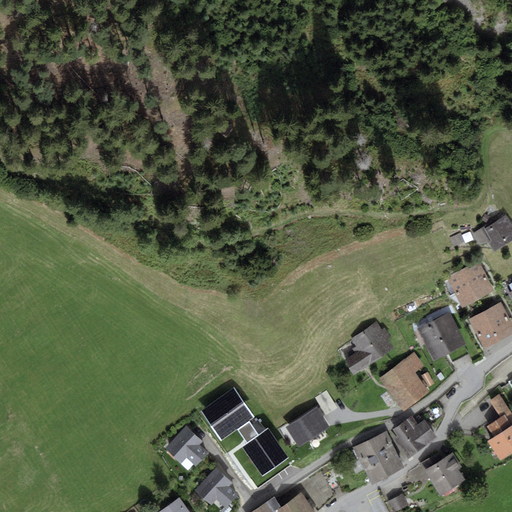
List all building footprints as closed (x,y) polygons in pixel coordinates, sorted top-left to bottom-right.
[(492,224),(484,229),(497,250),(511,240),(511,226),(505,216),(492,224)] [(479,245),(488,242),(491,241),(484,229),(492,224),(491,221),(473,233),(479,245)] [(460,233),(450,237),(453,246),(464,242),(460,233)] [(479,262),(463,269),(477,299),(494,291),(479,262)] [(477,299),(463,269),(447,277),(448,279),(444,281),(444,291),(450,296),(455,294),(461,307),(477,299)] [(511,325),(500,303),(469,319),(484,348),(511,334),(511,325)] [(449,313),(419,330),(436,361),(448,354),(464,345),(466,344),(449,313)] [(382,329),(377,322),(351,339),(356,346),(352,348),(355,353),(365,368),(394,349),(388,338),(390,337),(384,328),(382,329)] [(464,345),(448,354),(452,362),(469,353),(464,345)] [(365,368),(355,353),(344,360),(353,375),(365,368)] [(414,353),(404,361),(413,373),(424,365),(414,353)] [(404,361),(380,379),(403,410),(427,392),(413,373),(404,361)] [(428,372),(421,376),(427,387),(434,384),(428,372)] [(490,401),(500,417),(504,414),(511,426),(511,424),(511,414),(499,395),(490,401)] [(328,426),(316,407),(288,425),(299,444),(328,426)] [(500,417),(486,426),(493,437),(487,441),(500,460),(511,452),(511,424),(511,426),(504,414),(500,417)] [(412,416),(394,429),(399,435),(394,439),(408,459),(438,437),(424,418),(417,423),(412,416)] [(185,426),(164,448),(181,465),(186,460),(194,468),(208,453),(199,444),(201,442),(185,426)] [(386,431),(369,440),(388,476),(404,468),(386,431)] [(369,440),(353,448),(372,484),(388,476),(369,440)] [(440,450),(419,464),(440,497),(465,481),(457,469),(461,466),(452,452),(444,457),(440,450)] [(216,468),(195,490),(211,505),(216,500),(225,508),(238,494),(229,485),(231,482),(216,468)] [(403,494),(388,501),(392,511),(393,511),(408,505),(403,494)] [(274,498),(253,511),(313,511),(302,495),(281,509),(274,498)] [(189,511),(180,498),(159,511),(189,511)]
